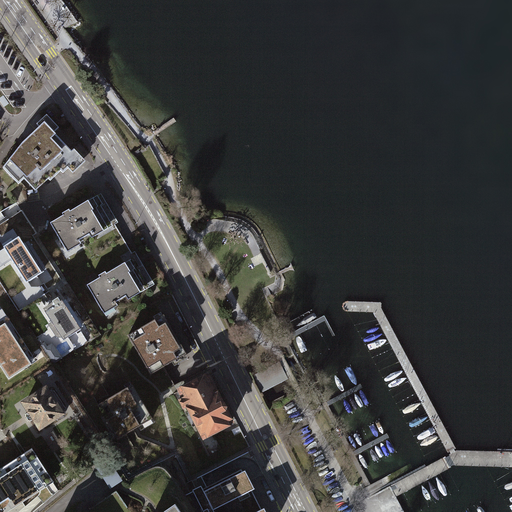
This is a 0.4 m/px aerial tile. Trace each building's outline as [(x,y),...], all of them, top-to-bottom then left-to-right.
[(40,129),(7,165),(24,183),(69,157),(40,129)] [(87,206),(45,231),(63,260),(104,235),(87,206)] [(42,278),(26,250),(11,258),(8,252),(0,256),(0,273),(9,268),(21,290),(42,278)] [(129,266),(141,292),(153,286),(141,261),(129,266)] [(125,267),(87,288),(104,317),(141,296),(125,267)] [(48,282),(44,286),(50,291),(59,281),(48,272),(43,278),(48,282)] [(80,336),(60,301),(44,310),(52,325),(47,327),(57,346),(46,352),(54,367),(73,357),(66,344),(80,336)] [(2,309),(0,310),(0,366),(8,379),(36,362),(2,309)] [(165,319),(129,340),(151,378),(187,358),(165,319)] [(281,387),(281,374),(268,374),(268,387),(281,387)] [(210,376),(178,391),(202,442),(235,427),(210,376)] [(133,387),(97,408),(117,442),(153,422),(133,387)] [(49,391),(19,409),(37,437),(66,419),(49,391)] [(33,450),(0,471),(0,511),(6,511),(54,482),(33,450)] [(256,484),(246,465),(204,489),(202,485),(184,495),(195,511),(269,511),(265,504),(260,507),(250,488),(256,484)] [(111,489),(123,481),(117,471),(105,478),(111,489)]
